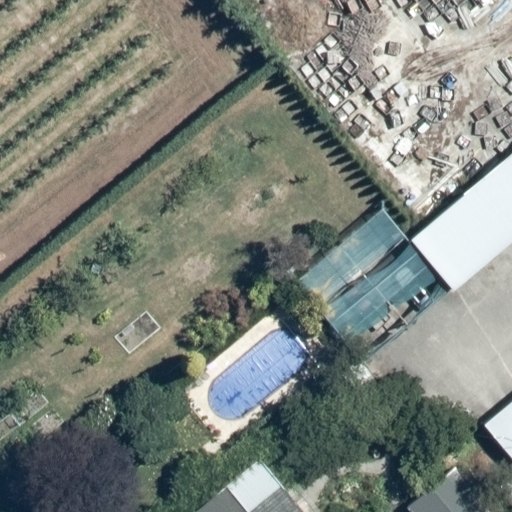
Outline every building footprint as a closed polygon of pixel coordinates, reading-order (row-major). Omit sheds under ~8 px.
[(511,230),(511,143),(406,235),(449,285),(511,230)] [(32,378),(0,402),(0,474),(66,422),(32,378)] [(511,395),(479,424),(511,463),(511,483),(503,491),(511,502),(511,395)] [(306,511),(260,453),(185,511),(306,511)] [(485,511),(445,466),(401,506),(406,511),(485,511)]
